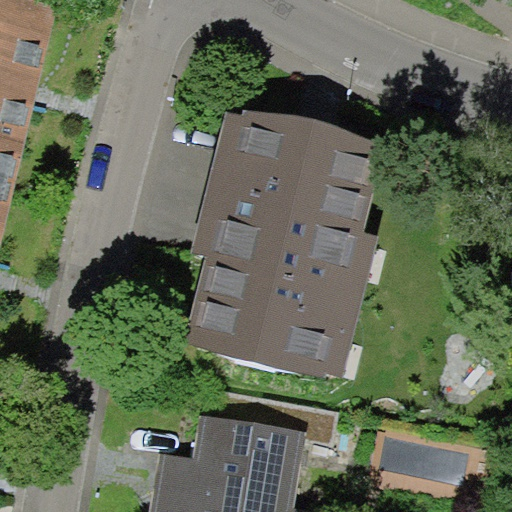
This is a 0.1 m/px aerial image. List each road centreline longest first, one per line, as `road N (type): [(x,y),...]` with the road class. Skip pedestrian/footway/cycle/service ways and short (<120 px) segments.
road 1 (residential): [(56,511),(104,256),(172,0)]
road 2 (residential): [(511,110),(420,84),(265,0)]
